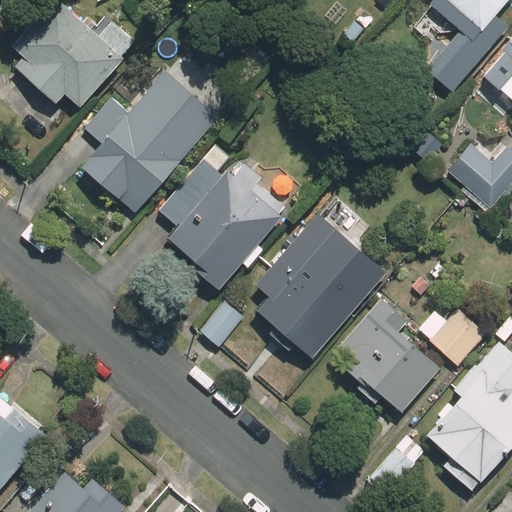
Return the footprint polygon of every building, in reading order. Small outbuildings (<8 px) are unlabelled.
[(106,15),(93,30),(58,0),(51,0),(12,46),(25,57),(15,68),(57,104),(65,94),(81,108),(124,58),(120,55),(134,39),(106,15)] [(431,0),(429,3),(459,29),(425,68),(452,90),(508,25),(495,14),(506,0),(431,0)] [(219,115),(165,69),(128,112),(111,97),(84,128),(101,142),(80,166),(135,213),(219,115)] [(231,156),(215,143),(158,211),(176,226),(167,237),(197,262),(192,268),(219,291),(282,215),(279,212),(285,205),(257,182),(262,177),(243,162),(233,174),(226,169),(222,174),(219,171),(231,156)] [(471,143),(447,170),(488,207),(511,180),(511,150),(507,146),(492,162),(471,143)] [(334,184),(316,203),(329,216),(348,198),(334,184)] [(254,283),(268,296),(255,309),(311,359),(354,312),(325,287),(338,272),(297,235),(254,283)] [(406,320),(380,297),(337,346),(351,358),(342,368),(361,385),(365,381),(401,412),(440,367),(398,330),(406,320)] [(219,347),(245,317),(226,300),(200,331),(219,347)] [(457,366),(486,333),(457,308),(447,319),(436,310),(419,329),(430,338),(427,340),(457,366)] [(505,341),(511,332),(511,315),(511,314),(495,332),(505,341)] [(511,350),(498,339),(477,364),(472,360),(452,384),(456,387),(453,390),(460,395),(452,405),(449,403),(438,416),(440,418),(425,436),(449,457),(442,465),(474,492),(511,446),(511,350)] [(0,489),(46,436),(11,406),(3,415),(0,412),(0,489)] [(387,495),(424,451),(405,435),(368,479),(387,495)] [(117,511),(124,505),(92,478),(83,488),(63,471),(28,511),(117,511)]
